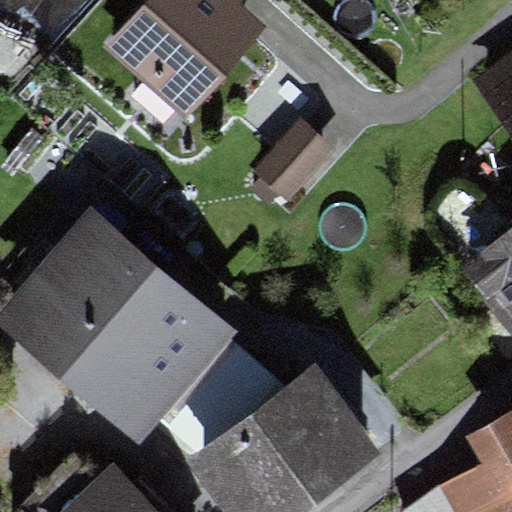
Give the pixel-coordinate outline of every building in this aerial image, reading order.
[(133,89),(168,117),(244,32),(219,10),(227,0),(155,0),(117,44),(149,71),(133,89)] [(511,55),(486,74),(511,109),(511,55)] [(300,128),(259,172),(281,192),(322,148),(300,128)] [(511,289),(511,290),(511,231),(468,265),(496,301),(511,289)] [(157,385),(208,328),(101,235),(28,319),(92,375),(115,348),(157,385)] [(199,452),(243,511),(267,511),(363,443),(313,374),(224,442),(220,436),(199,452)] [(511,511),(511,414),(481,432),(497,461),(404,511),(511,511)] [(74,451),(12,511),(139,511),(107,476),(102,481),(74,451)]
